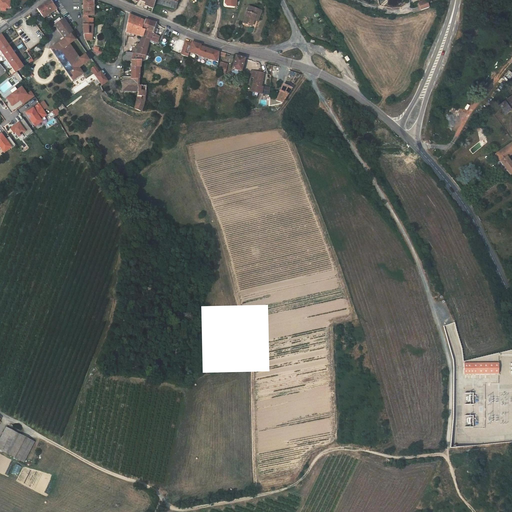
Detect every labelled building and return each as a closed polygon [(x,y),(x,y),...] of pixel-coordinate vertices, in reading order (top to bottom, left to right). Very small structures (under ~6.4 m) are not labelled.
[(51,0),(47,0),(37,8),(42,15),(47,12),(56,6),(52,0),(51,0)] [(94,15),(94,6),(84,6),(84,15),(88,15),(94,15)] [(262,12),(249,7),(243,24),(252,27),(254,20),(255,16),(260,17),(262,12)] [(131,14),(125,32),(134,34),(135,31),(143,33),(145,27),(142,26),(145,20),(131,14)] [(56,24),(65,38),(71,33),(74,31),(64,17),(56,24)] [(152,31),(154,22),(145,18),(145,20),(142,26),(145,27),(152,31)] [(92,33),(93,33),(93,21),(84,21),(85,32),(85,35),(87,38),(92,39),(92,33)] [(142,35),(150,38),(152,39),(154,37),(159,39),(161,35),(152,31),(145,27),(143,33),(142,35)] [(52,47),(73,80),(84,72),(80,67),(90,59),(85,53),(81,56),(78,52),(76,53),(69,44),(75,39),(71,33),(65,38),(52,47)] [(16,72),(18,71),(24,66),(2,34),(0,34),(0,48),(3,53),(5,56),(12,66),(16,72)] [(145,54),(149,40),(150,39),(150,38),(142,35),(139,43),(136,42),(134,47),(132,46),(130,52),(145,54)] [(185,42),(181,53),(185,55),(187,56),(189,51),(198,53),(198,54),(219,60),(220,51),(208,47),(201,45),(202,44),(193,41),(192,42),(189,41),(189,43),(185,42)] [(94,49),(94,48),(93,50),(100,57),(102,51),(98,50),(94,49)] [(145,54),(130,52),(127,52),(123,54),(123,60),(131,61),(131,66),(140,66),(142,66),(142,59),(144,60),(145,58),(147,59),(148,55),(145,54)] [(246,58),(237,54),(233,66),(234,66),(233,70),(233,71),(239,73),(241,72),(242,69),(246,58)] [(12,66),(5,56),(0,60),(0,64),(5,71),(12,66)] [(228,62),(222,60),(220,67),(227,69),(228,65),(228,62)] [(140,66),(131,66),(131,75),(131,77),(140,78),(140,77),(140,66)] [(109,79),(102,69),(95,75),(102,84),(109,79)] [(262,86),(265,72),(253,69),(252,75),(256,76),(253,92),(262,93),(263,88),(264,87),(262,86)] [(18,71),(16,72),(14,73),(20,82),(24,79),(18,71)] [(140,78),(131,77),(131,80),(122,79),(122,88),(122,89),(138,91),(136,106),(143,109),(144,106),(146,95),(148,84),(140,83),(140,78)] [(280,96),(270,96),(269,104),(284,102),(296,84),(294,83),(291,87),(284,84),(280,96)] [(13,104),(21,98),(24,103),(35,95),(31,91),(27,94),(21,86),(7,96),(13,104)] [(34,106),(26,111),(35,125),(42,120),(41,118),(47,113),(40,102),(36,105),(38,107),(35,109),(34,106)] [(511,107),(508,102),(503,106),(507,111),(511,107)] [(13,133),(15,131),(18,136),(23,132),(26,136),(33,131),(23,117),(18,121),(18,122),(14,125),(10,128),(13,133)] [(6,136),(3,132),(0,133),(0,146),(4,151),(11,146),(11,147),(16,144),(10,135),(6,137),(5,138),(5,137),(6,136)] [(511,142),(496,154),(511,174),(511,173),(511,162),(508,157),(511,154),(511,142)] [(464,363),(464,374),(498,375),(498,364),(464,363)] [(471,407),(467,408),(468,414),(479,412),(477,406),(471,407)] [(17,431),(6,426),(0,439),(0,446),(8,450),(11,443),(17,431)] [(34,439),(17,431),(11,443),(28,451),(34,439)] [(28,451),(11,443),(8,450),(25,458),(28,451)]
